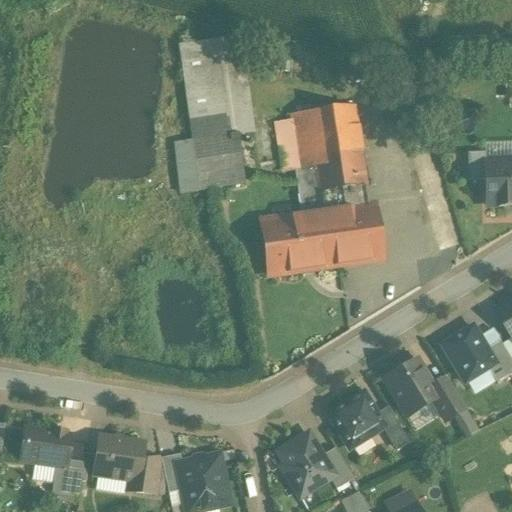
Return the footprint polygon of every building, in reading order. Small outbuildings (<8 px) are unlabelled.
[(231,136),(218,41),(179,46),(200,197),(222,193),(221,189),(245,185),(238,135),(231,136)] [(416,94),(391,86),(384,110),(409,117),(416,94)] [(354,107),(291,116),(291,120),(298,171),(314,169),(321,215),(329,267),(381,259),(374,207),(369,208),(354,107)] [(291,120),(275,123),(282,173),(298,171),(291,120)] [(467,181),(485,181),(484,163),(486,163),(486,154),(466,154),(467,181)] [(511,161),(486,163),(484,163),(485,181),(486,206),(498,206),(498,207),(511,206),(511,161)] [(321,215),(269,222),(276,275),(329,267),(321,215)] [(511,303),(497,312),(511,336),(511,303)] [(472,328),(441,347),(464,384),(487,370),(495,365),(486,350),(472,328)] [(511,375),(511,360),(500,341),(486,350),(495,365),(487,370),(497,385),(511,375)] [(416,362),(385,381),(407,417),(433,401),(438,398),(432,388),(416,362)] [(465,409),(446,379),(432,388),(438,398),(433,401),(445,422),(465,409)] [(363,395),(328,416),(349,450),(381,430),(384,428),(376,415),(363,395)] [(397,425),(387,408),(376,415),(384,428),(381,430),(384,434),(397,425)] [(397,425),(384,434),(392,447),(406,439),(397,425)] [(52,435),(26,431),(21,462),(65,469),(66,461),(70,437),(65,436),(65,434),(52,433),(52,435)] [(308,435),(278,454),(285,466),(281,469),(299,499),(329,481),(334,478),(321,457),(308,435)] [(143,446),(100,440),(94,476),(128,481),(137,482),(141,460),(143,446)] [(353,480),(335,449),(321,457),(334,478),(329,481),(335,491),(353,480)] [(179,455),(160,460),(165,481),(168,495),(182,492),(176,466),(181,464),(179,455)] [(181,464),(176,466),(182,492),(185,511),(200,511),(229,506),(218,457),(181,464)] [(160,458),(146,461),(141,460),(137,482),(128,481),(126,492),(155,497),(157,483),(165,481),(160,460),(160,458)] [(84,464),(66,461),(65,469),(62,487),(80,490),(84,464)] [(80,490),(62,487),(61,496),(79,499),(80,490)] [(366,511),(358,495),(341,503),(345,511),(366,511)]
